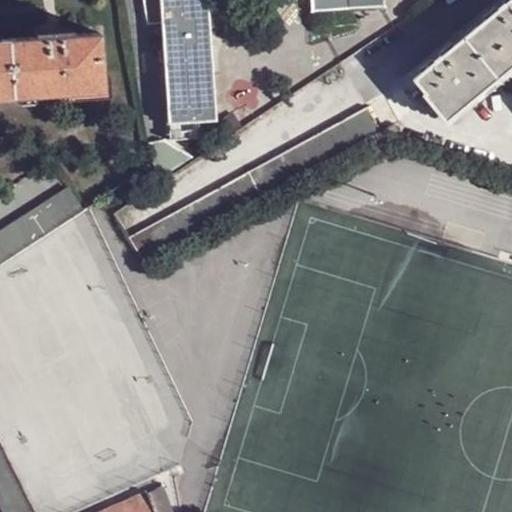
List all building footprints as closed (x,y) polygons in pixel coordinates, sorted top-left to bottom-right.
[(141,0),(146,24),(155,24),(153,0),(141,0)] [(153,0),(155,24),(161,23),(159,0),(153,0)] [(208,0),(159,0),(161,23),(169,124),(175,123),(193,122),(199,122),(216,121),(208,0)] [(385,8),(384,0),(310,0),(311,13),(334,11),(385,8)] [(511,0),(508,0),(413,77),(424,93),(446,117),(505,69),(511,70),(511,0)] [(104,87),(100,31),(62,35),(62,29),(54,30),(46,30),(46,36),(33,37),(3,39),(6,94),(104,87)] [(511,70),(505,69),(446,117),(424,93),(422,94),(447,123),(506,75),(511,75),(511,70)] [(129,237),(145,262),(383,132),(381,129),(368,105),(129,237)] [(381,129),(383,132),(385,130),(402,136),(395,123),(381,129)] [(156,179),(192,156),(163,138),(147,142),(152,166),(156,179)] [(0,263),(83,211),(69,188),(15,222),(0,231),(0,263)] [(193,266),(168,335),(195,345),(220,276),(193,266)] [(0,500),(6,511),(36,511),(0,440),(0,500)] [(157,511),(173,511),(163,485),(150,491),(157,511)] [(157,511),(150,491),(102,511),(157,511)]
